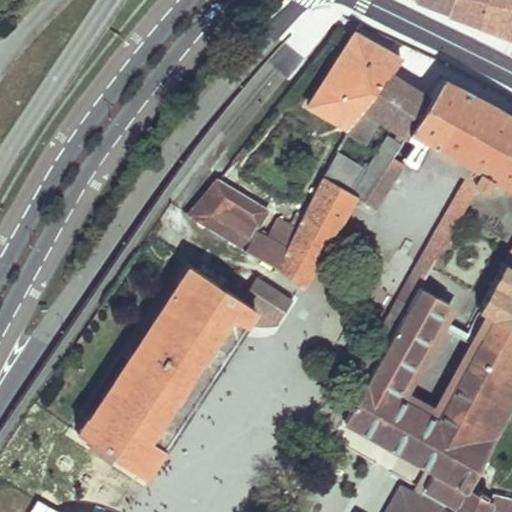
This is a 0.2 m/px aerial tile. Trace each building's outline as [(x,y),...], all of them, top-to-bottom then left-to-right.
[(424,0),(433,4),(453,14),(458,0),(424,0)] [(467,19),(483,25),(490,0),(458,0),(453,14),(467,19)] [(511,0),(490,0),(483,25),(494,29),(511,35),(511,0)] [(347,130),(389,73),(399,60),(384,51),(353,31),(352,33),(307,105),(347,130)] [(363,202),(427,97),(389,73),(347,130),(345,134),(364,145),(380,119),(399,132),(392,142),(387,139),(367,170),(336,151),(322,176),(356,197),(363,202)] [(511,117),(440,76),(427,97),(363,202),(371,207),(389,179),(392,182),(414,149),(419,140),(475,172),(470,182),(478,187),(483,190),(490,180),(511,192),(511,245),(503,262),(501,260),(499,264),(501,265),(493,281),(490,279),(488,284),(490,285),(480,304),(477,303),(476,306),(478,308),(477,311),(480,312),(481,310),(486,312),(485,315),(491,318),(435,417),(398,396),(444,311),(448,303),(421,287),(345,421),(429,469),(418,487),(445,504),(454,509),(458,511),(488,511),(494,502),(491,501),(486,498),(488,495),(480,491),(477,494),(465,487),(511,400),(511,117)] [(475,172),(419,140),(414,149),(462,177),(470,182),(475,172)] [(302,286),(356,197),(322,176),(321,175),(294,228),(286,245),(267,235),(255,229),(244,249),(278,269),(278,270),(302,286)] [(478,187),(470,182),(462,177),(329,412),(345,421),(421,287),(478,187)] [(214,179),(202,193),(186,214),(206,226),(244,249),(255,229),(265,212),(266,210),(214,179)] [(392,182),(389,179),(371,207),(375,209),(392,182)] [(267,235),(276,218),(265,212),(255,229),(267,235)] [(286,245),(294,228),(276,218),(267,235),(286,245)] [(187,263),(131,347),(75,430),(145,477),(257,310),(187,263)] [(491,318),(485,315),(432,408),(406,393),(450,314),(444,311),(398,396),(435,417),(491,318)] [(0,458),(20,471),(42,436),(21,422),(0,454),(0,458)] [(441,511),(445,504),(418,487),(413,497),(404,492),(392,511),(441,511)] [(511,511),(511,497),(491,492),(491,501),(494,502),(488,511),(511,511)] [(51,511),(36,503),(31,511),(51,511)]
